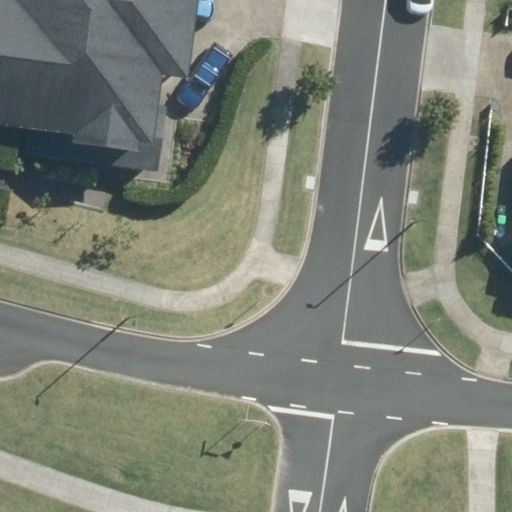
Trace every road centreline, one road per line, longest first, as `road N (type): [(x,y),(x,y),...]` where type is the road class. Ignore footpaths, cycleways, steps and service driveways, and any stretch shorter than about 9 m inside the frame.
road 1 (residential): [(387,0),(339,384)]
road 2 (tertiary): [(0,322),(183,365),(339,384)]
road 3 (tertiary): [(339,384),(511,397)]
road 4 (tertiary): [(339,384),(326,511)]
